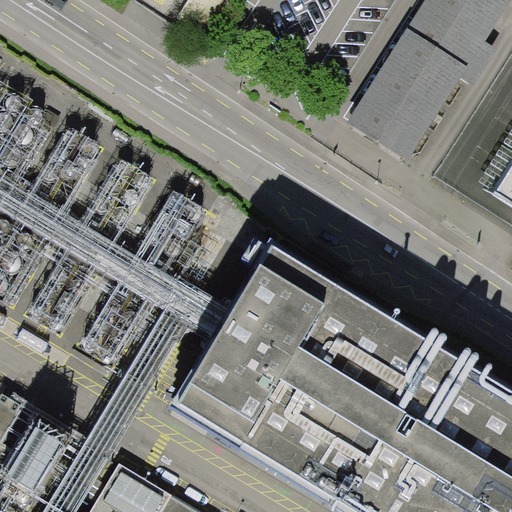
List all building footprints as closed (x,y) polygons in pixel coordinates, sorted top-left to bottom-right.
[(223,0),(178,0),(170,14),(202,36),(223,0)] [(502,0),(414,0),(336,122),(398,162),(502,0)] [(207,209),(0,73),(0,306),(107,370),(207,209)] [(511,122),(473,185),(511,209),(511,122)] [(511,511),(511,401),(249,245),(152,407),(328,511),(511,511)] [(79,424),(17,392),(0,430),(0,475),(36,497),(79,424)] [(217,511),(106,446),(70,511),(217,511)]
